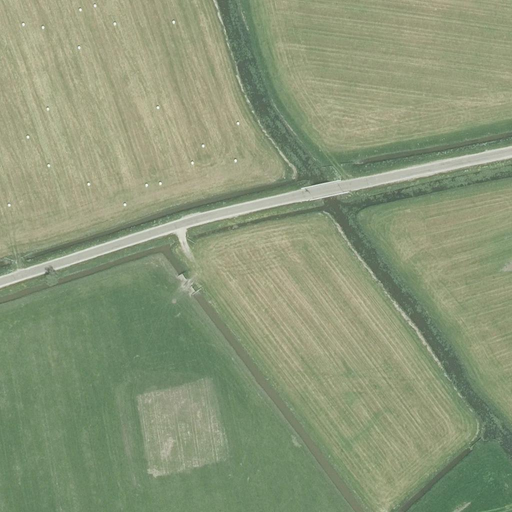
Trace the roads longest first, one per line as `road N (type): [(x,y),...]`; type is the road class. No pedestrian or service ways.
road 1 (tertiary): [(0,284),(179,224),(511,152)]
road 2 (track): [(177,291),(200,276),(385,511)]
